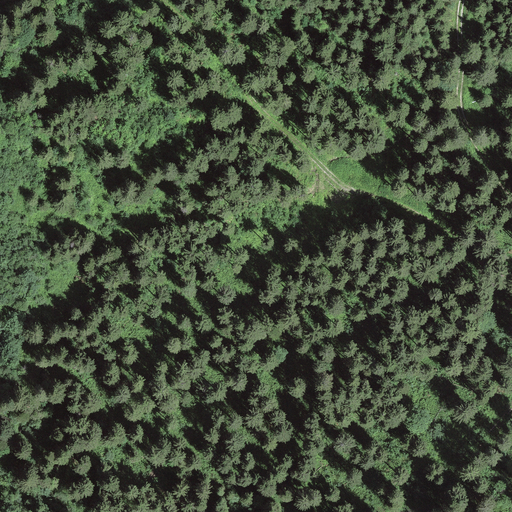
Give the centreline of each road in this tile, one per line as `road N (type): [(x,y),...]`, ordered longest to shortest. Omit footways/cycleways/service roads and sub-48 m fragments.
road 1 (track): [(511,267),(351,190),(161,0)]
road 2 (track): [(465,0),(465,121),(511,185)]
